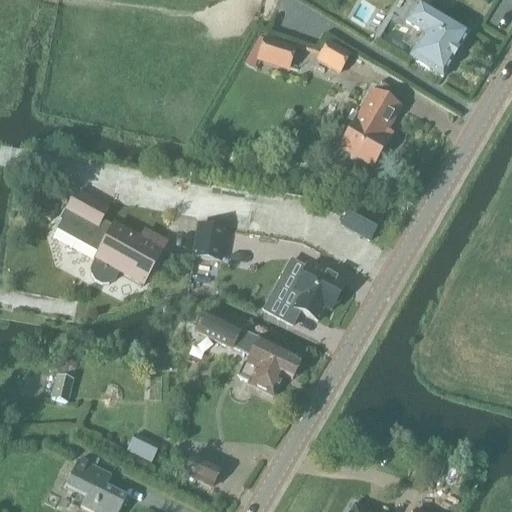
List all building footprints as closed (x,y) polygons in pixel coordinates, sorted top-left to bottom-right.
[(424,0),(421,6),(418,4),(405,26),(424,37),(410,60),(443,80),(469,35),(428,10),(434,1),(437,3),(438,0),(424,0)] [(288,74),(296,52),(296,51),(263,41),(256,64),(288,74)] [(327,44),(320,56),(316,64),(339,78),(351,57),(327,44)] [(341,150),(354,157),(372,168),(386,144),(381,141),(399,110),(394,106),(400,96),(379,84),(346,140),(341,150)] [(75,194),(59,222),(103,248),(95,263),(96,263),(91,272),(91,279),(95,286),(101,289),(108,289),(115,286),(120,277),(143,290),(163,255),(156,251),(161,244),(143,234),(139,242),(113,227),(112,229),(101,223),(107,212),(75,194)] [(381,222),(353,206),(341,227),(369,243),(381,222)] [(224,232),(199,227),(193,258),(219,263),(224,232)] [(318,270),(309,265),(294,293),(300,296),(293,310),(318,324),(325,310),(331,313),(335,306),(339,305),(343,297),(342,293),(345,286),(318,271),(318,270)] [(189,294),(215,295),(216,286),(190,284),(189,294)] [(292,381),(300,363),(256,341),(255,342),(220,326),(221,324),(205,316),(196,334),(213,342),(248,360),(246,365),(244,364),(236,381),(247,386),(246,387),(273,400),(283,377),(292,381)] [(66,406),(72,382),(73,383),(77,363),(61,360),(57,379),(56,379),(51,402),(66,406)] [(161,448),(146,440),(137,457),(152,465),(161,448)] [(90,458),(86,466),(78,462),(64,490),(85,500),(80,510),(84,511),(120,511),(126,500),(106,490),(111,478),(93,469),(97,461),(90,458)] [(211,489),(220,471),(193,458),(184,477),(211,489)]
